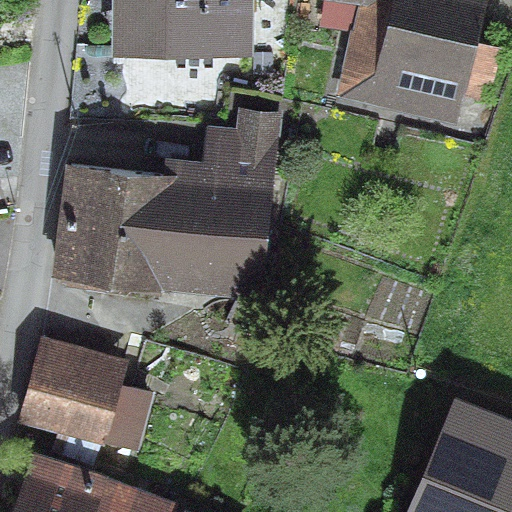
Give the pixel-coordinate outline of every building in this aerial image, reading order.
[(256,60),(257,0),(129,0),(128,56),(256,60)] [(373,19),(355,118),(463,138),(488,0),(307,0),(306,6),(373,19)] [(200,182),(123,174),(108,281),(161,289),(164,269),(255,279),(273,118),(240,114),(236,144),(205,140),(200,182)] [(54,273),(108,281),(123,174),(68,167),(54,273)] [(17,416),(58,429),(51,451),(119,476),(129,448),(144,395),(115,386),(117,379),(35,355),(17,416)] [(511,511),(511,442),(448,419),(414,511),(511,511)] [(13,511),(160,511),(166,507),(166,505),(35,456),(13,511)]
